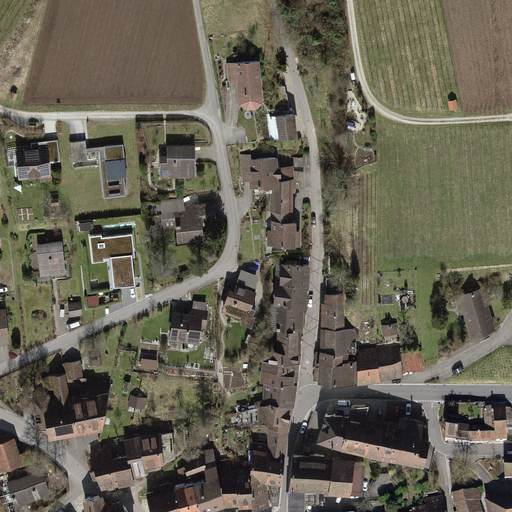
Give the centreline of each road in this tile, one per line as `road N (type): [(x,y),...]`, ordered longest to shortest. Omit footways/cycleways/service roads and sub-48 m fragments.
road 1 (track): [(310,398),(320,148),(273,0)]
road 2 (residential): [(0,372),(220,269),(233,239),(215,114)]
road 3 (track): [(511,117),(401,120),(378,106),(362,77),(351,0)]
road 4 (tertiary): [(432,392),(310,398),(291,441),(283,511)]
road 5 (residential): [(0,107),(43,117),(215,114)]
road 6 (residential): [(0,417),(137,511)]
road 7 (residential): [(450,511),(432,392)]
